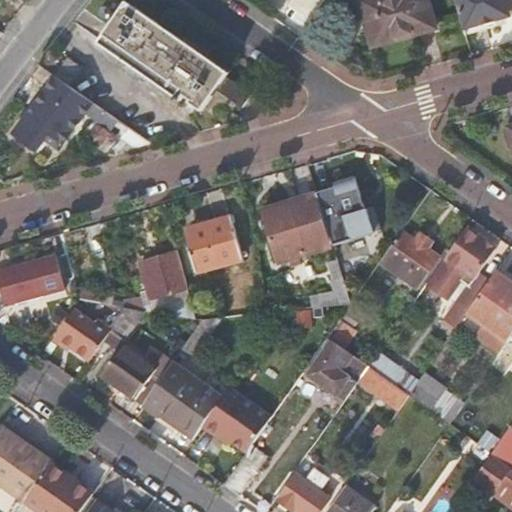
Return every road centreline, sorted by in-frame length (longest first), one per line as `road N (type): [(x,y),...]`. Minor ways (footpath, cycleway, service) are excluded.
road 1 (residential): [(0,220),(376,117)]
road 2 (residential): [(225,511),(0,353)]
road 3 (residential): [(204,0),(376,117)]
road 4 (residential): [(376,117),(511,214)]
road 5 (residential): [(376,117),(511,78)]
